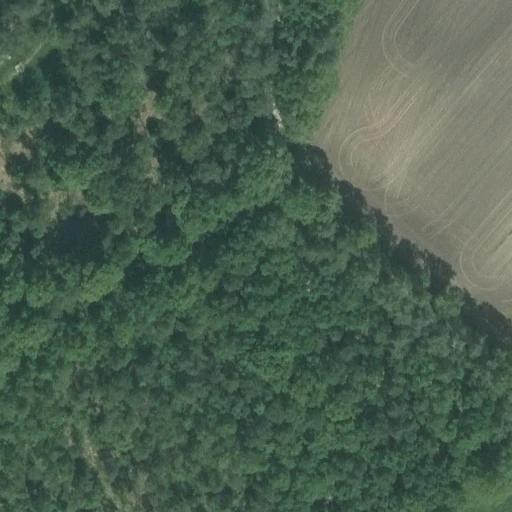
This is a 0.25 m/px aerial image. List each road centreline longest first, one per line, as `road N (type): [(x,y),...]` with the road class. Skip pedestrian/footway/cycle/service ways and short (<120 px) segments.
road 1 (track): [(333,511),(328,387),(288,176),(283,0)]
road 2 (track): [(0,291),(57,309),(109,287),(288,176)]
